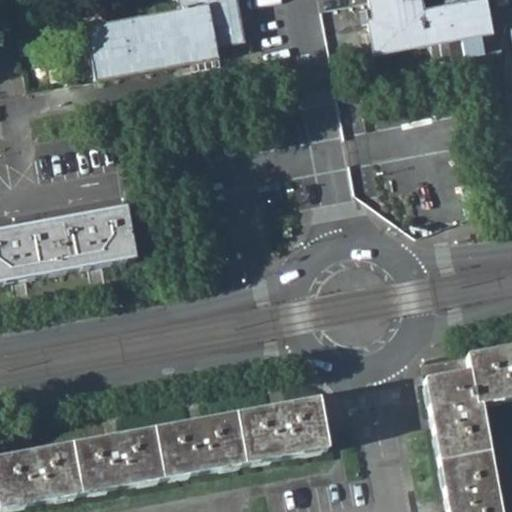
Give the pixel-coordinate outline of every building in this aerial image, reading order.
[(181,0),(184,15),(87,32),(93,67),(96,84),(190,67),(220,62),(218,50),(246,45),(237,0),(181,0)] [(418,0),(389,0),(368,4),(371,23),(368,25),(375,57),(434,47),(452,43),(464,41),(468,61),(487,57),(484,38),(496,36),(489,0),(478,0),(421,10),(418,0)] [(93,67),(87,32),(70,35),(76,70),(85,69),(93,67)] [(434,47),(435,54),(453,50),(452,43),(434,47)] [(221,70),(220,62),(190,67),(191,75),(221,70)] [(0,288),(151,262),(141,211),(0,236),(0,288)] [(511,349),(468,359),(471,374),(425,385),(452,511),(502,511),(482,408),(511,401),(511,349)] [(0,461),(0,511),(10,511),(328,451),(319,403),(319,402),(0,461)]
